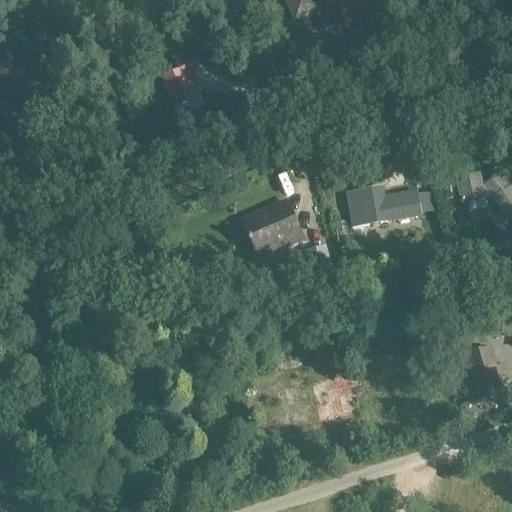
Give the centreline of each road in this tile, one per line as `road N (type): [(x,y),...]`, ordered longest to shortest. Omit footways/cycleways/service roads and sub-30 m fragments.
road 1 (unclassified): [(0,279),(511,37)]
road 2 (unclassified): [(266,511),(511,431)]
